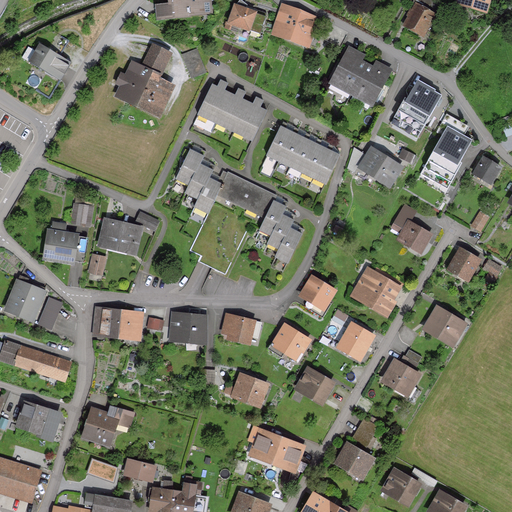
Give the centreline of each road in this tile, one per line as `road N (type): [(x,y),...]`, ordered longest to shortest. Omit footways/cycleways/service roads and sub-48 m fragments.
road 1 (residential): [(71,295),(273,304),(309,257),(350,142)]
road 2 (residential): [(287,511),(451,226)]
road 3 (residential): [(511,160),(448,79),(292,0)]
road 4 (residential): [(216,68),(151,201),(35,158)]
road 5 (residential): [(45,511),(87,358),(84,310),(71,295)]
road 6 (residential): [(136,0),(53,127)]
